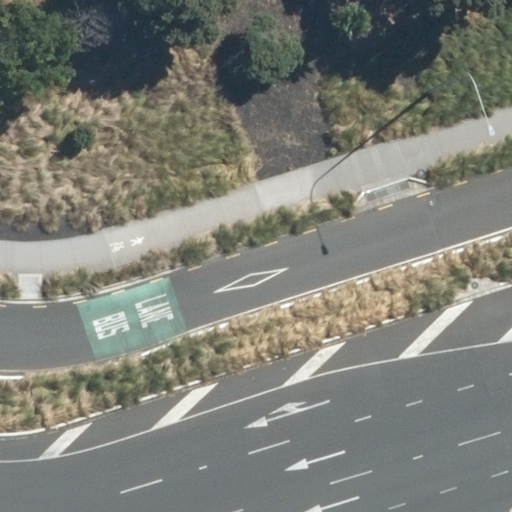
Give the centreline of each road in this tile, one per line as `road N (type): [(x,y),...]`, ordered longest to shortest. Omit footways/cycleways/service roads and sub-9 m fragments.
road 1 (primary): [(0,325),(58,328),(112,319),(511,189)]
road 2 (tertiary): [(511,446),(232,511)]
